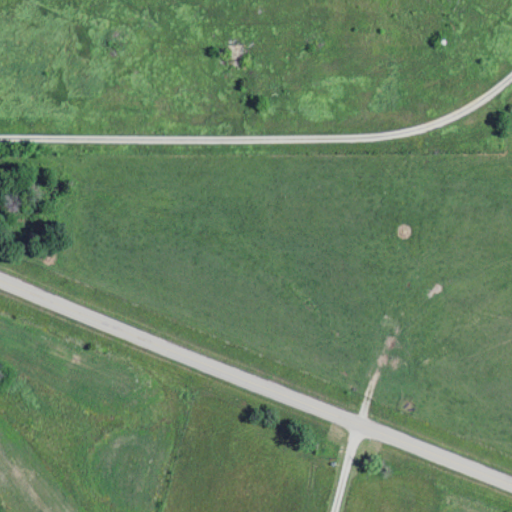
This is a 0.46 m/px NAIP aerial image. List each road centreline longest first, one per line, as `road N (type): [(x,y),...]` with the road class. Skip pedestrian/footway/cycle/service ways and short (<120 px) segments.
road 1 (tertiary): [(0,280),(511,491)]
road 2 (residential): [(0,135),(398,134),(437,127),(511,75)]
road 3 (residential): [(249,135),(234,107),(216,98),(133,91)]
